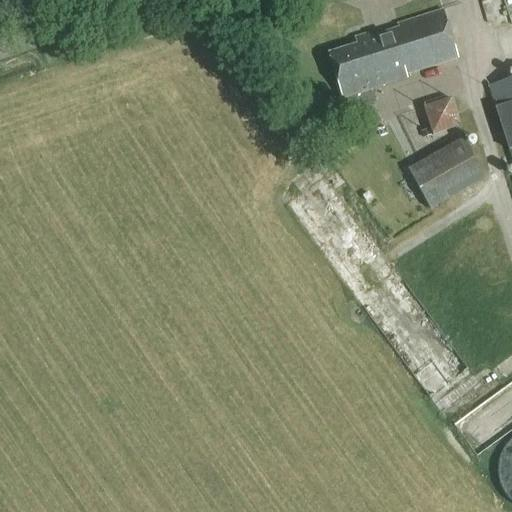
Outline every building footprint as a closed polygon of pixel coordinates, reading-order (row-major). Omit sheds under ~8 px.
[(511,0),(486,0),(493,24),(511,18),(511,0)] [(458,59),(444,15),(443,11),(395,26),(396,30),(368,39),(367,35),(353,40),(355,46),(329,54),(344,100),(406,80),(405,75),(458,59)] [(511,157),(511,80),(490,87),(511,157)] [(432,137),(462,128),(452,99),(423,108),(432,137)] [(430,210),(485,179),(463,140),(408,171),(430,210)] [(429,398),(467,370),(325,177),(287,205),(429,398)] [(429,279),(468,263),(456,234),(417,250),(429,279)]
